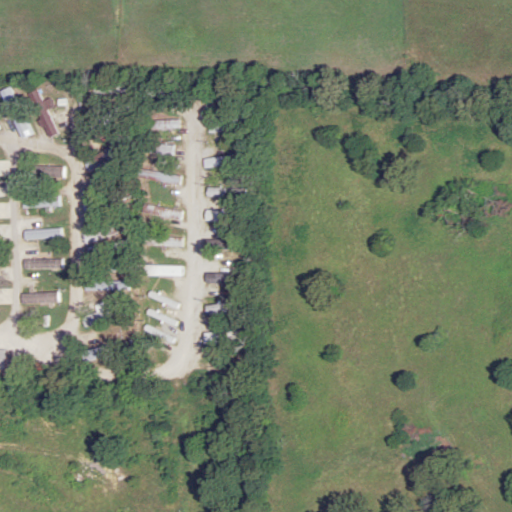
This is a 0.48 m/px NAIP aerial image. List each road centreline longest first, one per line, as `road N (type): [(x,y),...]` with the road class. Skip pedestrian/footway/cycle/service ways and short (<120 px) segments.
road 1 (residential): [(198,122),(195,278),(183,367),(104,371),(6,345)]
road 2 (residential): [(0,137),(73,159),(66,360)]
road 3 (residential): [(0,395),(170,402)]
